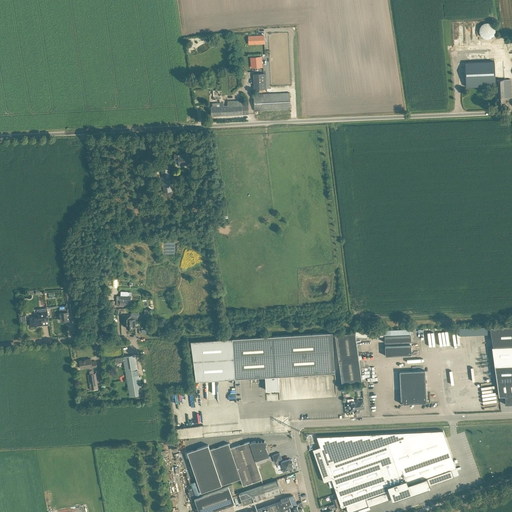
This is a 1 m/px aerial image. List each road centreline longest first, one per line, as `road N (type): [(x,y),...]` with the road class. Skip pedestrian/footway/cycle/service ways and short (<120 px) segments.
road 1 (unclassified): [(0,136),(511,112)]
road 2 (track): [(138,337),(511,319)]
road 3 (unclassified): [(313,511),(299,425),(511,415)]
road 4 (unclassified): [(0,344),(138,337)]
